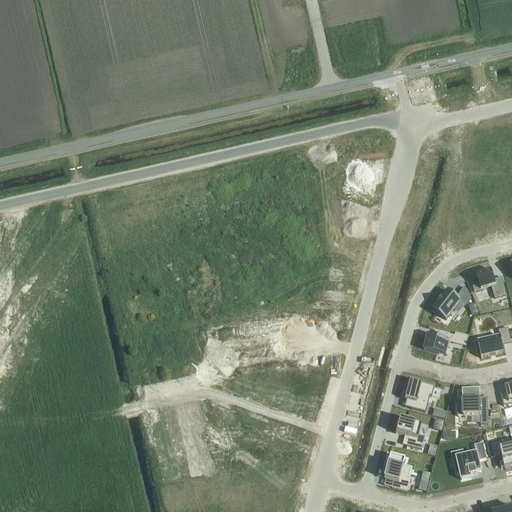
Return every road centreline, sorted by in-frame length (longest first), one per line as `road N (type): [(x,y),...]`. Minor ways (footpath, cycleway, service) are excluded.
road 1 (unclassified): [(511,47),(0,162)]
road 2 (residential): [(312,511),(409,123)]
road 3 (residential): [(511,488),(423,507),(369,491),(365,479),(397,360)]
road 4 (tertiary): [(339,399),(387,219)]
road 5 (residential): [(397,360),(409,310),(429,278),(450,261),(511,242)]
